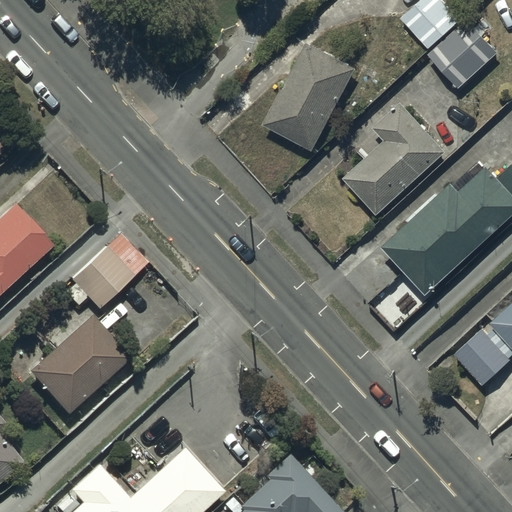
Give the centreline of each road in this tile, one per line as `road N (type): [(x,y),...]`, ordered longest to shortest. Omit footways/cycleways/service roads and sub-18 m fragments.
road 1 (tertiary): [(111,124),(467,511)]
road 2 (residential): [(248,0),(111,124)]
road 3 (tertiary): [(0,2),(111,124)]
